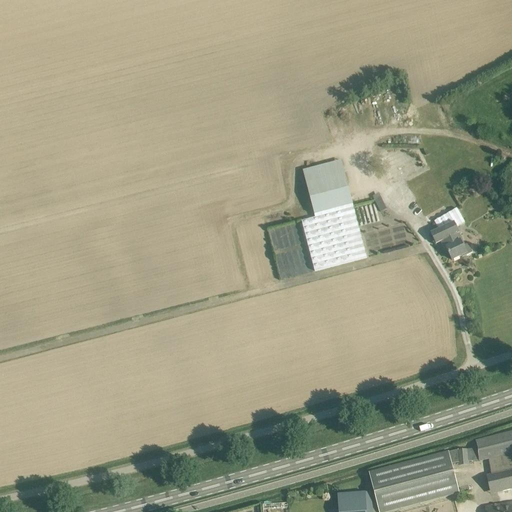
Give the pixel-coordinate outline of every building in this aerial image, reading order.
[(461,140),(428,156),(434,168),(467,152),(461,140)] [(341,161),(303,171),(315,215),(315,216),(315,218),(354,208),(341,161)] [(431,172),(409,184),(431,224),(453,212),(431,172)] [(373,197),(381,213),(387,210),(381,197),(380,197),(378,194),(373,197)] [(354,208),(315,218),(302,222),(315,271),(367,258),(355,208),(354,208)] [(468,244),(465,246),(459,234),(454,223),(431,234),(436,245),(441,242),(445,249),(446,248),(452,261),(466,254),(467,256),(473,253),(468,244)] [(448,453),(369,474),(372,483),(374,493),(372,494),(373,511),(391,511),(459,494),(451,465),(481,461),(489,459),(492,473),(511,469),(511,433),(476,442),(478,449),(448,453)] [(511,469),(492,473),(496,493),(496,492),(511,489),(511,469)] [(367,511),(366,493),(338,495),(338,511),(367,511)] [(511,511),(511,502),(486,507),(486,511),(511,511)]
